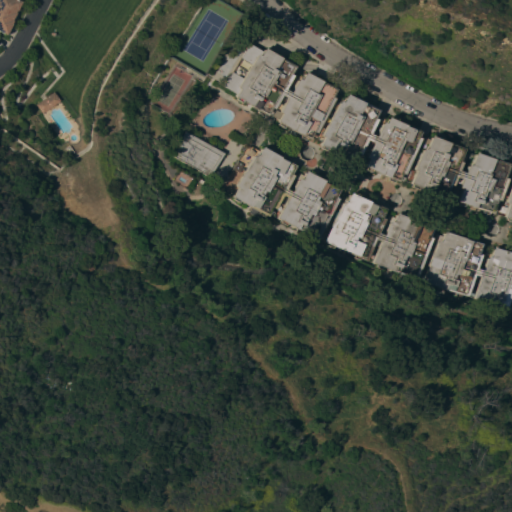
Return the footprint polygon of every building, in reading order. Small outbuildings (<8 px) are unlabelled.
[(0,31),(0,0),(17,0),(20,1),(17,8),(18,8),(15,16),(13,15),(10,20),(11,21),(10,24),(5,34),(0,31)] [(240,58),(249,43),(261,50),(263,48),(293,66),(291,70),(300,76),(303,72),(334,89),(333,92),(343,97),(344,94),(376,110),(374,113),(385,118),(386,117),(418,131),(418,133),(428,137),(429,136),(462,148),(461,150),(473,154),(473,153),(507,164),(507,166),(511,168),(511,221),(504,220),(505,218),(502,217),(503,216),(492,212),(491,214),(488,213),(488,215),(482,212),(482,211),(470,207),(470,206),(464,204),(464,206),(457,204),(458,202),(455,201),(456,200),(445,196),(445,198),(411,186),(412,185),(409,184),(410,182),(399,178),(397,182),(395,181),(394,182),(388,180),(389,178),(371,170),(371,172),(365,169),(366,168),(363,166),(364,163),(354,159),(352,162),(320,147),(320,146),(318,145),(320,141),(310,136),(308,140),(305,138),(304,140),(299,137),(299,136),(283,127),(282,128),(276,124),(277,123),(275,121),(277,118),(266,112),(265,116),(262,114),(261,116),(255,113),(257,111),(240,101),(239,102),(234,99),(235,97),(232,96),(234,94),(222,86),(232,72),(240,77),(249,64),(240,58)] [(53,91),(59,100),(42,113),(36,104),(53,91)] [(223,153),(210,176),(174,156),(184,139),(181,138),(185,131),(223,153)] [(260,214),(260,212),(247,205),(248,204),(240,200),(239,202),(233,199),(234,197),(232,196),(234,193),(223,186),(247,144),(258,151),(260,147),(295,166),(293,169),(303,174),(305,171),(340,188),(339,191),(349,196),(350,193),(370,202),(386,209),(385,213),(396,217),(397,213),(434,228),(432,231),(443,235),(445,232),(482,244),(481,247),(492,251),(493,247),(511,252),(511,311),(506,310),(506,308),(474,298),(474,297),(469,295),(468,297),(463,295),(462,296),(456,294),(456,293),(424,282),(424,280),(418,278),(418,279),(385,267),(385,268),(378,266),(379,264),(374,262),(374,261),(369,259),(369,260),(363,258),(363,260),(357,257),(357,255),(336,246),(336,248),(329,245),(330,243),(325,241),(326,240),(321,237),(320,239),(289,223),(288,225),(282,222),(283,220),(277,218),(278,217),(270,213),(269,216),(266,215),(265,217),(260,214)]
